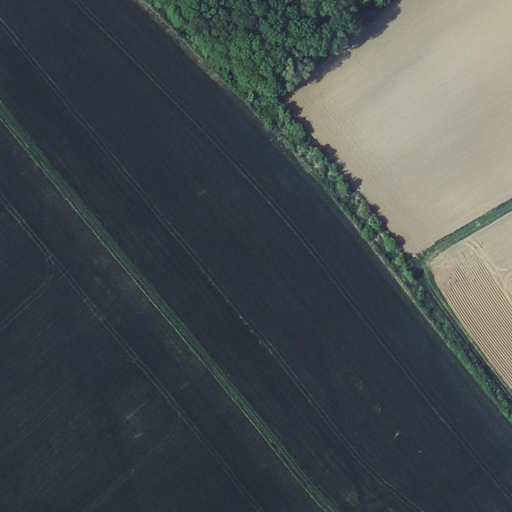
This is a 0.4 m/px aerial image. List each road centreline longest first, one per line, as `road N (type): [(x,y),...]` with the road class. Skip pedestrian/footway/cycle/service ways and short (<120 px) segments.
road 1 (track): [(0,92),(344,511)]
road 2 (track): [(511,396),(420,280),(420,263),(511,209)]
